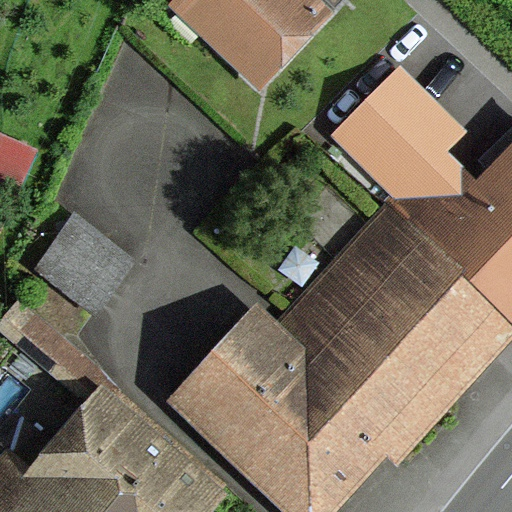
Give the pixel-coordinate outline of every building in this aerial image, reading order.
[(317,16),(300,0),(183,0),(177,7),(256,82),(317,16)] [(0,138),(0,195),(22,148),(0,138)] [(511,171),(482,202),(464,184),(434,155),(380,207),(382,209),(266,336),(248,320),(173,403),(216,441),(219,438),(297,511),(314,511),(402,417),(494,316),(498,319),(511,304),(511,171)] [(70,220),(37,270),(90,313),(124,264),(70,220)] [(191,511),(201,501),(205,504),(221,486),(118,387),(38,483),(7,456),(0,463),(0,511),(191,511)]
